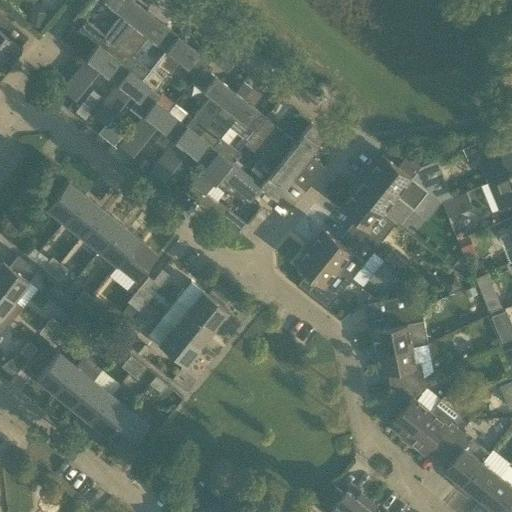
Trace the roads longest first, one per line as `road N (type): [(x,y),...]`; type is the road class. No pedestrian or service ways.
road 1 (residential): [(253,271),(352,138),(337,114),(196,0)]
road 2 (residential): [(450,511),(355,434),(349,359),(338,336),(253,271)]
road 3 (residential): [(253,271),(22,96)]
road 4 (residential): [(145,511),(0,403)]
